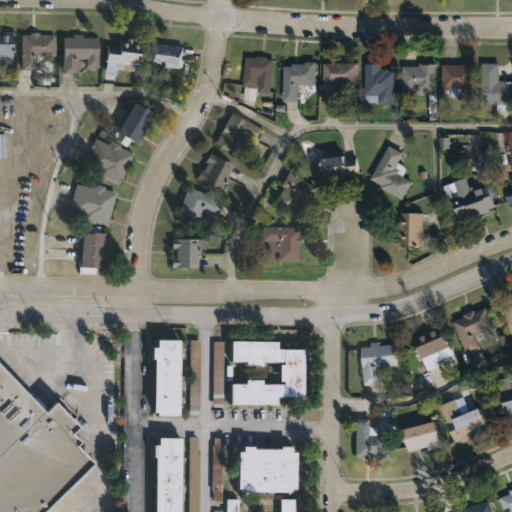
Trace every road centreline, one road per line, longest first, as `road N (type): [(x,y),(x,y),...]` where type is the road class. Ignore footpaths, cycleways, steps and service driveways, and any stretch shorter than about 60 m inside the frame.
road 1 (residential): [(511,30),(339,31),(0,4)]
road 2 (tertiary): [(511,236),(387,287),(161,289),(131,302)]
road 3 (tertiary): [(131,302),(155,314),(389,309),(511,260)]
road 4 (residential): [(219,0),(202,108),(145,220),(131,302)]
road 5 (residential): [(330,315),(329,511)]
road 6 (residential): [(511,456),(424,486),(330,490)]
road 7 (tertiary): [(131,302),(0,298)]
